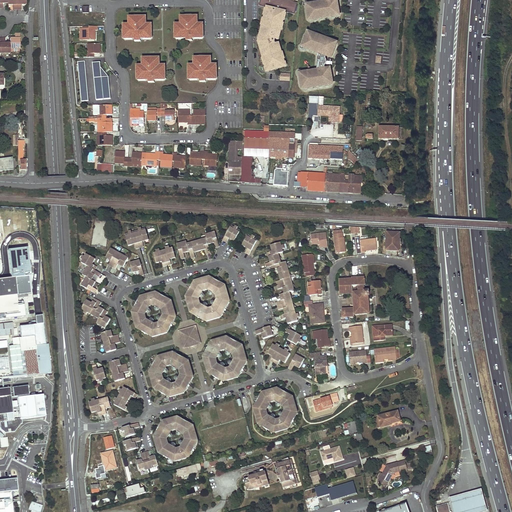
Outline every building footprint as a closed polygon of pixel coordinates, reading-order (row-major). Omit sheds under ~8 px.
[(13,5),(13,9),(17,9),(16,0),(7,0),(8,3),(8,5),(13,5)] [(26,4),(26,0),(16,0),(17,9),(21,9),(21,4),(26,4)] [(261,0),(260,6),(268,8),(262,32),(264,32),(263,35),(261,35),(260,39),(262,40),(262,45),(260,45),(261,49),(263,49),(264,53),(262,53),(267,69),(268,71),(285,67),(284,64),(285,64),(280,48),(279,48),(277,45),(276,45),(275,42),(276,39),(277,40),(278,36),(280,36),(286,12),(295,15),(298,3),(284,0),(261,0)] [(325,0),(326,2),(311,5),(308,8),(310,18),(313,20),(337,16),(340,13),(338,3),(335,1),(332,1),(331,0),(325,0)] [(175,37),(176,39),(184,39),(184,37),(186,37),(186,39),(186,41),(192,41),(192,39),(192,37),(195,37),(195,39),(202,39),(204,37),(204,31),(202,31),(202,27),(204,27),(204,25),(202,23),(198,23),(198,18),(196,16),(182,16),(180,18),(180,24),(176,24),(175,25),(175,28),(176,28),(176,31),(175,31),(175,37)] [(123,38),(125,39),(132,39),(132,38),(135,38),(135,39),(135,41),(141,41),(141,39),(141,38),(143,38),(143,39),(151,39),(152,38),(152,31),(150,31),(150,28),(152,28),(152,26),(150,24),(147,24),(146,18),(145,17),(130,17),(129,18),(129,24),(125,24),(123,26),(123,28),(125,28),(125,32),(123,32),(123,38)] [(98,26),(89,26),(89,28),(83,28),(84,40),(96,40),(95,31),(98,30),(98,26)] [(20,34),(15,34),(15,37),(15,38),(10,39),(10,43),(10,48),(20,48),(20,34)] [(312,34),(308,35),(305,44),(306,48),(321,53),(319,57),(318,67),(319,71),(304,73),(301,77),(303,86),(306,89),(330,85),(333,81),(332,72),(328,69),(325,70),(325,66),(326,64),(326,61),(326,59),(327,56),(329,57),(333,55),(337,46),(335,42),(312,34)] [(5,43),(5,39),(1,39),(1,53),(10,53),(10,51),(10,48),(10,43),(5,43)] [(100,43),(88,43),(88,53),(86,53),(86,57),(94,57),(94,53),(100,53),(100,43)] [(188,73),(188,78),(190,80),(197,80),(197,78),(200,78),(200,80),(200,82),(205,82),(206,82),(206,80),(206,78),(208,78),(208,80),(216,80),(217,78),(217,72),(215,72),(215,68),(217,68),(217,66),(215,64),(211,65),(211,59),(210,57),(195,57),(194,59),(194,65),(190,65),(188,66),(188,69),(190,69),(190,72),(188,72),(188,73)] [(137,79),(139,81),(146,80),(146,79),(148,79),(148,81),(148,82),(154,82),(154,81),(154,79),(157,79),(157,81),(164,80),(166,79),(166,73),(164,73),(164,69),(166,69),(166,67),(164,65),(160,65),(160,59),(158,58),(144,58),(142,59),(142,65),(138,65),(137,67),(137,69),(138,69),(138,73),(137,73),(137,74),(137,79)] [(85,60),(78,61),(82,101),(89,100),(85,60)] [(101,61),(93,62),(97,99),(111,98),(109,76),(101,66),(101,61)] [(339,121),(340,107),(323,106),(323,97),(310,96),(310,114),(331,115),(330,121),(339,121)] [(112,104),(101,104),(101,114),(98,114),(98,118),(107,118),(106,114),(112,114),(112,104)] [(157,111),(148,111),(148,121),(157,121),(157,116),(166,116),(166,121),(175,120),(175,111),(166,111),(165,109),(157,109),(157,111)] [(190,110),(178,110),(179,122),(188,122),(188,124),(196,125),(196,122),(206,122),(205,110),(194,110),(194,116),(190,116),(190,110)] [(141,111),(131,111),(131,123),(140,123),(141,126),(144,126),(144,117),(141,117),(141,111)] [(107,118),(98,118),(98,122),(101,122),(101,132),(107,131),(113,131),(112,122),(107,122),(107,118)] [(400,127),(380,126),(380,138),(399,139),(400,127)] [(101,132),(98,132),(99,135),(101,135),(101,145),(104,145),(113,145),(113,135),(107,135),(107,131),(101,132)] [(246,137),(243,136),(243,155),(294,157),(295,144),(295,140),(295,138),(246,137)] [(243,155),(243,140),(230,140),(230,148),(231,148),(231,151),(230,151),(229,173),(242,174),(243,157),(243,155)] [(315,145),(309,145),(309,158),(343,159),(343,152),(335,151),(336,146),(321,145),(321,147),(314,147),(315,145)] [(126,152),(116,151),(115,162),(125,163),(125,166),(129,166),(129,158),(126,157),(126,152)] [(200,153),(191,152),(190,165),(202,165),(202,159),(204,159),(204,151),(200,151),(200,153)] [(209,151),(204,151),(204,159),(205,160),(205,165),(217,166),(218,154),(208,153),(209,151)] [(133,158),(129,158),(129,166),(132,166),(132,164),(142,165),(143,153),(133,152),(133,158)] [(160,160),(160,152),(156,152),(156,154),(147,153),(143,153),(142,165),(146,165),(158,166),(158,160),(160,160)] [(164,152),(160,152),(160,160),(161,160),(161,166),(173,167),(173,161),(174,155),(164,155),(164,152)] [(351,152),(346,157),(354,164),(358,160),(351,152)] [(178,153),(174,153),(174,155),(173,161),(175,161),(174,167),(186,168),(187,156),(178,156),(178,153)] [(249,157),(243,157),(242,174),(242,181),(242,182),(252,176),(253,167),(248,166),(249,157)] [(0,171),(13,169),(12,159),(0,160),(0,171)] [(97,163),(96,170),(114,172),(114,165),(97,163)] [(289,171),(280,171),(280,177),(283,178),(283,180),(283,185),(288,186),(289,171)] [(327,174),(299,172),(299,181),(302,182),(302,186),(308,187),(308,190),(326,191),(327,174)] [(341,174),(327,174),(326,191),(340,192),(341,174)] [(363,176),(346,175),(345,192),(362,193),(362,192),(362,186),(363,186),(364,183),(362,183),(363,176)] [(280,177),(268,176),(268,184),(283,185),(283,180),(279,180),(280,177)] [(223,241),(226,243),(229,237),(231,238),(231,240),(234,241),(240,231),(237,229),(236,230),(234,229),(235,227),(234,227),(231,225),(223,241)] [(125,234),(128,246),(132,245),(133,243),(134,243),(136,249),(140,248),(144,247),(142,240),(144,240),(146,241),(149,240),(145,228),(142,229),(141,229),(142,231),(140,231),(139,230),(135,231),(131,232),(132,234),(129,234),(129,233),(125,234)] [(177,244),(181,259),(185,258),(183,253),(183,252),(185,251),(186,250),(189,249),(189,251),(191,259),(195,258),(194,253),(193,251),(195,251),(196,251),(196,250),(201,248),(203,249),(205,248),(205,249),(207,254),(211,253),(208,245),(208,243),(210,242),(211,243),(212,242),(214,242),(214,243),(215,248),(219,247),(215,232),(205,235),(206,238),(197,241),(187,244),(186,241),(177,244)] [(387,232),(386,250),(399,251),(400,233),(387,232)] [(328,247),(326,233),(311,235),(312,245),(319,244),(320,248),(328,247)] [(345,252),(344,238),(342,238),(342,233),(338,234),(334,234),(336,253),(345,252)] [(245,253),(249,255),(257,240),(254,238),(253,239),(251,238),(252,237),(251,237),(248,235),(242,245),(245,247),(247,247),(248,248),(245,253)] [(360,241),(361,253),(365,252),(365,251),(377,249),(376,239),(360,241)] [(267,253),(268,257),(270,256),(271,259),(270,260),(271,260),(271,262),(270,262),(265,264),(266,268),(271,266),(272,270),(277,269),(278,268),(279,270),(280,271),(281,274),(282,276),(281,278),(282,280),(280,280),(275,282),(276,286),(278,289),(283,288),(284,288),(284,289),(284,290),(286,290),(286,293),(284,294),(282,294),(282,297),(282,298),(282,299),(282,301),(281,301),(276,302),(277,306),(278,310),(283,308),(285,308),(285,310),(286,311),(287,314),(285,314),(280,316),(281,320),(286,318),(287,318),(288,320),(289,321),(290,323),(298,321),(297,318),(296,314),(295,311),(294,308),(294,307),(293,305),(292,302),(291,298),(291,297),(290,295),(290,292),(294,291),(293,287),(293,286),(293,284),(292,281),(291,278),(290,276),(290,275),(289,272),(288,268),(287,267),(287,265),(286,262),(281,263),(278,254),(283,252),(282,249),(281,246),(280,243),(272,245),(273,247),(272,249),(273,249),(273,251),(272,251),(267,253)] [(111,248),(107,256),(109,257),(110,258),(112,259),(111,261),(109,265),(112,267),(116,269),(118,264),(119,263),(120,264),(121,264),(122,264),(125,265),(129,258),(120,253),(111,248)] [(153,253),(156,261),(158,261),(160,261),(162,261),(162,262),(164,267),(167,266),(171,265),(170,260),(169,258),(171,258),(172,258),(172,257),(175,256),(173,248),(170,249),(166,250),(163,251),(160,252),(156,253),(153,253)] [(3,270),(14,268),(12,259),(11,251),(0,252),(3,270)] [(87,266),(83,275),(86,277),(81,286),(95,293),(97,290),(92,287),(91,287),(92,285),(93,285),(92,283),(93,281),(92,280),(90,279),(91,277),(93,276),(94,274),(95,275),(99,277),(101,274),(95,270),(97,267),(93,265),(91,264),(92,262),(93,262),(92,260),(94,258),(86,254),(85,257),(83,260),(81,263),(87,266)] [(302,255),(304,273),(306,273),(306,277),(315,275),(315,272),(314,272),(313,268),(312,254),(302,255)] [(130,263),(132,271),(135,270),(136,271),(137,270),(139,270),(139,271),(140,276),(144,275),(140,260),(130,263)] [(186,297),(190,313),(195,315),(197,315),(202,318),(203,320),(206,322),(221,317),(223,314),(222,312),(225,307),(227,306),(230,302),(225,286),(221,283),(219,284),(213,281),(212,279),(209,277),(194,281),(193,284),(193,286),(190,292),(188,293),(186,297)] [(346,294),(347,294),(352,294),(353,308),(348,309),(348,308),(346,308),(346,309),(342,309),(342,317),(354,316),(354,315),(367,314),(365,296),(368,295),(369,295),(369,289),(364,289),(364,285),(365,285),(364,277),(352,278),(352,279),(339,280),(340,294),(346,294)] [(0,319),(25,317),(24,301),(17,302),(16,286),(15,278),(0,279),(0,319)] [(321,290),(320,281),(312,282),(312,287),(309,288),(310,296),(318,295),(317,290),(321,290)] [(132,313),(137,328),(141,331),(143,330),(149,333),(149,335),(152,337),(167,333),(169,330),(168,328),(171,322),(174,321),(176,317),(171,301),(167,299),(165,299),(159,296),(159,294),(156,293),(141,297),(139,300),(140,302),(137,308),(134,308),(132,313)] [(105,328),(109,321),(107,320),(107,318),(106,318),(105,317),(105,316),(108,312),(104,310),(103,312),(101,311),(100,309),(98,308),(99,307),(101,302),(98,300),(94,299),(92,303),(91,304),(90,303),(89,303),(88,303),(86,302),(82,310),(84,311),(88,313),(90,314),(93,316),(96,317),(99,319),(97,324),(105,328)] [(324,313),(323,304),(309,305),(310,318),(314,318),(314,324),(325,323),(324,316),(322,316),(322,313),(324,313)] [(12,323),(0,324),(0,336),(14,335),(12,323)] [(52,373),(48,344),(46,344),(44,324),(20,327),(22,338),(18,338),(19,345),(13,345),(9,346),(10,356),(12,372),(20,371),(24,371),(26,370),(27,376),(52,373)] [(386,333),(393,333),(392,325),(373,327),(374,341),(384,341),(384,336),(386,336),(386,333)] [(262,333),(263,335),(264,336),(265,338),(273,336),(270,326),(255,331),(256,335),(261,333),(262,333)] [(364,343),(361,326),(349,327),(350,331),(351,331),(352,337),(353,344),(364,343)] [(189,346),(189,345),(189,344),(190,344),(190,343),(191,343),(192,343),(193,343),(194,343),(194,344),(195,344),(199,343),(199,342),(195,328),(194,327),(181,331),(180,333),(184,346),(185,347),(189,346)] [(288,329),(286,332),(290,334),(291,335),(290,337),(291,339),(289,341),(296,345),(298,342),(300,339),(301,336),(288,329)] [(313,331),(314,340),(318,339),(319,348),(329,347),(328,339),(327,330),(313,331)] [(106,349),(107,353),(115,350),(114,348),(115,346),(114,346),(114,344),(115,344),(120,343),(119,339),(118,335),(113,336),(112,337),(111,335),(110,334),(109,331),(101,333),(102,337),(103,340),(104,343),(105,346),(106,349)] [(203,357),(208,373),(212,376),(214,375),(220,378),(220,380),(223,382),(238,377),(240,374),(239,372),(242,367),(245,366),(247,362),(242,346),(238,343),(236,344),(230,341),(230,339),(227,337),(212,341),(210,344),(211,347),(208,352),(206,353),(203,357)] [(273,356),(270,361),(274,363),(277,365),(280,360),(280,359),(282,360),(284,360),(286,361),(290,354),(288,352),(284,351),(282,349),(279,348),(275,346),(273,344),(269,352),(271,353),(272,354),(274,355),(273,356)] [(388,361),(397,360),(396,358),(396,351),(395,348),(374,350),(375,364),(384,363),(384,360),(388,359),(388,361)] [(349,352),(350,363),(355,362),(363,362),(363,363),(367,363),(371,363),(370,355),(367,356),(366,351),(349,352)] [(309,354),(310,359),(314,358),(316,374),(320,373),(321,374),(326,374),(325,367),(325,364),(327,363),(327,356),(320,356),(320,352),(309,354)] [(154,388),(158,391),(161,390),(166,393),(167,396),(170,397),(185,393),(186,390),(186,388),(189,382),(191,382),(193,377),(189,361),(184,359),(182,360),(177,356),(176,354),(173,353),(158,357),(156,360),(157,362),(154,368),(152,368),(149,373),(154,388)] [(296,354),(288,368),(292,370),(294,366),(295,365),(296,365),(297,366),(298,365),(300,367),(304,359),(301,358),(300,357),(299,356),(296,354)] [(114,378),(115,382),(123,379),(122,377),(123,376),(123,375),(122,373),(123,373),(128,372),(127,368),(126,364),(121,366),(120,366),(119,364),(118,363),(117,360),(109,362),(110,366),(111,369),(112,372),(113,375),(114,378)] [(96,365),(92,366),(97,381),(100,380),(103,379),(106,378),(104,370),(101,371),(100,370),(100,371),(98,371),(97,370),(96,365)] [(13,388),(14,397),(29,395),(28,386),(13,388)] [(128,412),(130,409),(125,406),(124,406),(125,404),(125,402),(126,400),(127,397),(129,397),(130,395),(131,396),(136,398),(138,395),(124,387),(122,390),(120,393),(119,396),(117,399),(116,402),(114,405),(128,412)] [(0,448),(1,447),(8,447),(7,438),(0,438),(0,428),(5,433),(15,432),(21,424),(20,419),(14,420),(10,388),(0,389),(0,448)] [(254,408),(258,424),(263,427),(265,426),(270,429),(271,431),(274,433),(289,429),(291,426),(290,424),(293,418),(295,417),(297,413),(293,397),(288,395),(286,395),(281,392),(280,390),(277,388),(262,393),(261,396),(261,398),(258,403),(256,404),(254,408)] [(330,395),(332,403),(339,401),(337,393),(330,395)] [(18,398),(20,419),(37,417),(36,414),(45,413),(43,395),(18,398)] [(89,403),(91,411),(94,410),(95,411),(95,410),(97,410),(97,411),(99,416),(103,415),(106,414),(105,409),(105,408),(106,407),(107,407),(108,406),(110,405),(108,397),(105,398),(102,399),(98,400),(95,401),(92,402),(89,403)] [(324,408),(332,405),(330,397),(313,402),(316,410),(324,408)] [(193,426),(198,442),(204,462),(254,448),(243,410),(240,400),(190,414),(193,426)] [(400,421),(398,412),(378,417),(379,418),(381,427),(391,425),(391,424),(400,421)] [(189,457),(191,454),(190,452),(193,447),(196,446),(198,442),(193,426),(189,423),(187,424),(181,421),(181,419),(178,417),(163,421),(161,424),(162,427),(159,432),(157,433),(154,437),(159,453),(163,455),(165,455),(171,458),(171,460),(174,462),(189,457)] [(347,424),(349,434),(357,432),(354,422),(347,424)] [(122,428),(123,432),(124,432),(125,431),(127,437),(135,435),(134,429),(135,429),(139,427),(138,423),(122,428)] [(123,442),(125,446),(127,445),(128,451),(137,449),(135,443),(137,442),(141,441),(140,437),(123,442)] [(339,447),(321,452),(323,461),(332,458),(332,457),(333,456),(333,458),(335,462),(343,459),(339,447)] [(104,466),(105,471),(117,468),(113,451),(101,454),(104,466)] [(136,461),(139,470),(144,468),(145,470),(149,469),(153,468),(152,466),(158,464),(156,456),(150,458),(149,456),(148,452),(144,453),(140,454),(141,458),(142,460),(136,461)] [(333,456),(332,457),(332,458),(323,461),(325,465),(335,462),(333,458),(333,456)] [(281,483),(283,488),(290,486),(290,489),(297,487),(296,484),(299,484),(292,460),(289,460),(288,458),(282,460),(282,462),(276,464),(278,470),(276,470),(280,483),(281,483)] [(407,469),(405,461),(387,466),(382,475),(380,474),(378,478),(388,483),(393,473),(407,469)] [(196,468),(195,465),(177,470),(179,477),(185,475),(185,474),(193,472),(193,473),(197,472),(196,468)] [(105,471),(104,466),(98,467),(99,469),(96,469),(97,473),(95,473),(97,479),(102,478),(101,474),(105,473),(105,471)] [(345,470),(347,478),(355,476),(353,468),(345,470)] [(317,471),(310,473),(313,481),(320,479),(317,471)] [(269,485),(265,472),(264,472),(254,475),(248,477),(249,478),(244,479),(247,490),(251,490),(269,485)] [(353,482),(328,489),(331,501),(356,493),(353,482)] [(145,493),(144,487),(141,484),(126,488),(127,493),(126,493),(127,498),(145,493)] [(329,494),(328,489),(327,485),(315,488),(317,498),(329,494)] [(0,492),(0,511),(12,511),(10,491),(0,492)] [(487,511),(482,491),(450,499),(453,511),(487,511)] [(40,511),(43,505),(31,501),(28,509),(31,510),(30,511),(40,511)] [(450,511),(449,509),(448,503),(436,506),(437,511),(450,511)]
